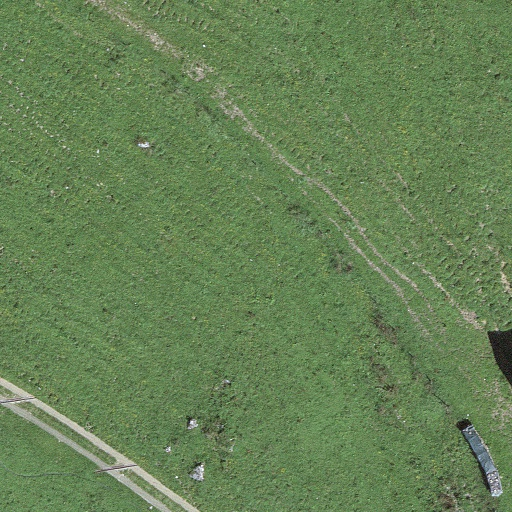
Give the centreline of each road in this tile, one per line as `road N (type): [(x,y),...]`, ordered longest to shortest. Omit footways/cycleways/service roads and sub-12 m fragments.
road 1 (track): [(96,0),(254,122),(511,416)]
road 2 (track): [(180,511),(0,393)]
